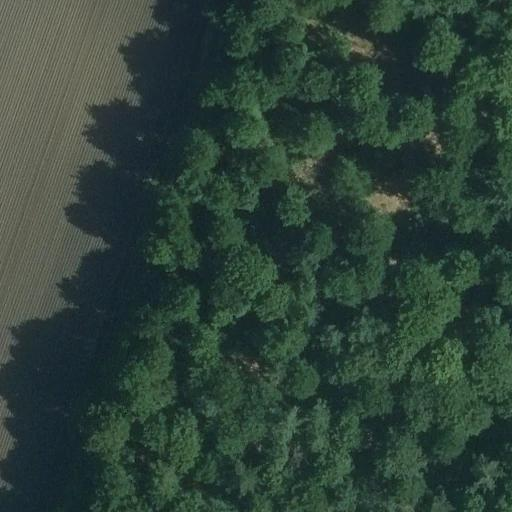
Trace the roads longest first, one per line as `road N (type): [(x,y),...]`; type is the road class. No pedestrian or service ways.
road 1 (track): [(54,511),(222,0)]
road 2 (track): [(305,0),(391,45),(511,74)]
